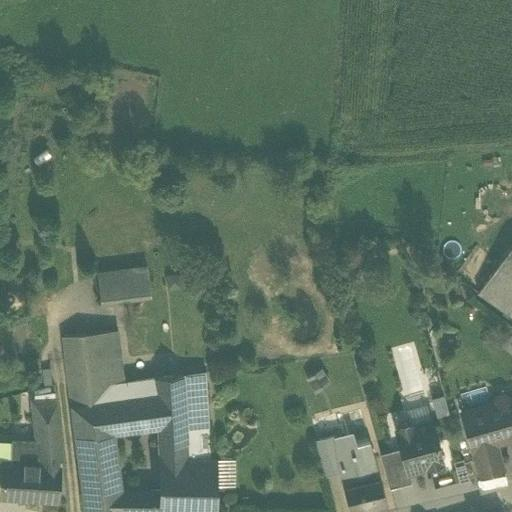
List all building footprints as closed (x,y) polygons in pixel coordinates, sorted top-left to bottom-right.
[(511,242),(477,292),(511,316),(511,242)] [(97,273),(100,298),(149,291),(146,266),(97,273)] [(67,380),(71,405),(125,397),(123,382),(117,330),(62,336),(67,380)] [(187,459),(210,459),(205,371),(182,374),(183,389),(187,459)] [(123,382),(125,397),(140,395),(156,393),(183,389),(182,374),(123,382)] [(160,458),(187,459),(183,389),(156,393),(158,427),(160,458)] [(140,395),(144,429),(158,427),(156,393),(140,395)] [(71,405),(75,438),(114,433),(144,429),(140,395),(125,397),(71,405)] [(511,439),(511,443),(511,398),(507,400),(506,397),(504,395),(496,398),(495,400),(496,403),(462,413),(472,450),(495,444),(511,439)] [(56,460),(62,460),(55,401),(32,402),(37,442),(39,460),(56,460)] [(401,449),(407,472),(408,472),(409,471),(409,470),(426,465),(426,467),(442,462),(430,420),(411,425),(411,424),(410,424),(407,422),(400,424),(399,427),(398,427),(399,429),(395,429),(401,449)] [(123,511),(121,495),(114,433),(75,438),(84,511),(123,511)] [(359,511),(387,505),(379,478),(369,443),(350,448),(346,433),(333,436),(342,470),(339,471),(343,487),(349,511),(359,511)] [(316,441),(325,475),(339,471),(342,470),(333,436),(316,441)] [(0,462),(2,462),(11,463),(10,441),(0,440),(0,462)] [(37,442),(10,441),(11,463),(39,466),(39,460),(37,442)] [(472,450),(479,474),(502,468),(495,444),(472,450)] [(379,454),(389,489),(411,483),(408,472),(407,472),(401,449),(379,454)] [(216,459),(216,485),(235,485),(236,457),(216,457),(216,459)] [(162,511),(215,511),(216,485),(216,459),(210,459),(187,459),(160,458),(161,491),(162,511)] [(39,460),(39,466),(11,463),(2,462),(2,496),(56,499),(56,460),(39,460)] [(453,462),(459,482),(468,480),(463,460),(453,462)] [(145,511),(162,511),(161,491),(145,492),(145,511)] [(145,511),(145,492),(130,494),(130,511),(145,511)] [(123,511),(130,511),(130,494),(121,495),(123,511)]
